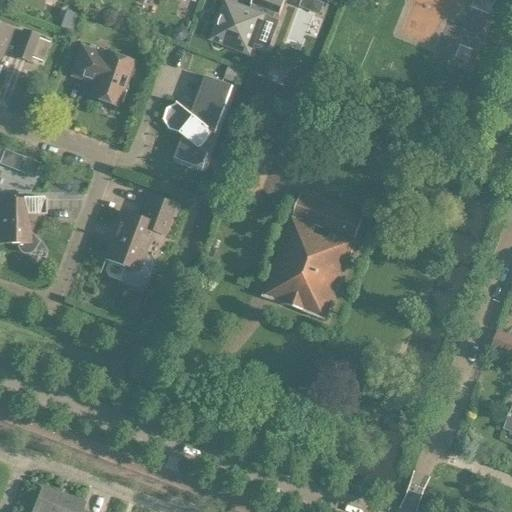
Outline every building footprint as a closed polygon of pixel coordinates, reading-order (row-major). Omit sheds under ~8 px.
[(280,14),(285,0),(253,0),(250,9),(226,0),(211,39),(250,54),(267,9),(280,14)] [(29,61),(32,54),(42,58),(49,42),(38,37),(39,36),(23,30),(22,32),(0,24),(0,61),(5,49),(14,52),(14,55),(29,61)] [(186,29),(181,27),(175,30),(173,35),(175,39),(180,41),(186,38),(188,33),(186,29)] [(134,61),(105,51),(104,53),(82,46),(72,75),(93,83),(89,96),(118,106),(134,61)] [(228,67),(224,79),(235,83),(240,71),(228,67)] [(234,86),(212,78),(207,90),(207,89),(200,96),(206,101),(195,115),(178,103),(168,108),(164,119),(170,129),(181,132),(189,139),(181,160),(203,168),(208,154),(201,147),(213,132),(216,134),(234,86)] [(4,149),(0,159),(0,164),(10,168),(16,153),(4,149)] [(275,159),(252,150),(238,188),(261,197),(275,159)] [(364,216),(302,194),(264,297),(326,319),(364,216)] [(141,218),(121,211),(114,228),(118,229),(115,237),(113,236),(105,258),(126,266),(122,275),(126,283),(139,288),(147,284),(154,264),(150,256),(145,254),(154,231),(165,235),(176,205),(150,195),(141,218)] [(0,242),(17,243),(18,247),(19,251),(22,253),(27,254),(30,254),(33,251),(39,242),(31,232),(31,231),(35,220),(35,214),(47,214),(47,198),(0,198),(0,242)] [(511,336),(499,332),(492,348),(511,355),(511,336)] [(43,487),(33,511),(87,511),(82,510),(85,503),(43,487)]
